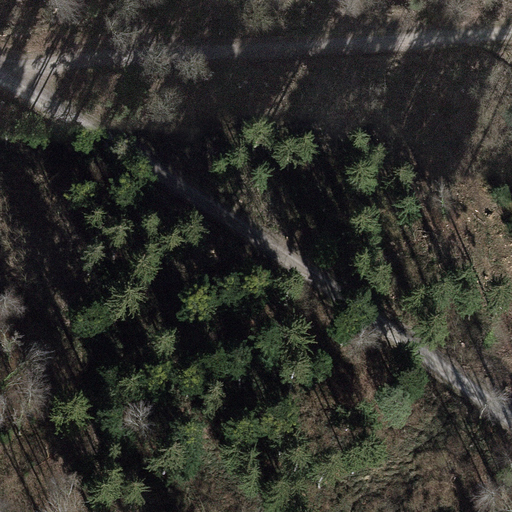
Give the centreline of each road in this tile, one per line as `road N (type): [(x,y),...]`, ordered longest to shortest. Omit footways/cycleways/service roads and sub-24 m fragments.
road 1 (track): [(511,423),(132,150),(0,75)]
road 2 (track): [(0,64),(511,33)]
